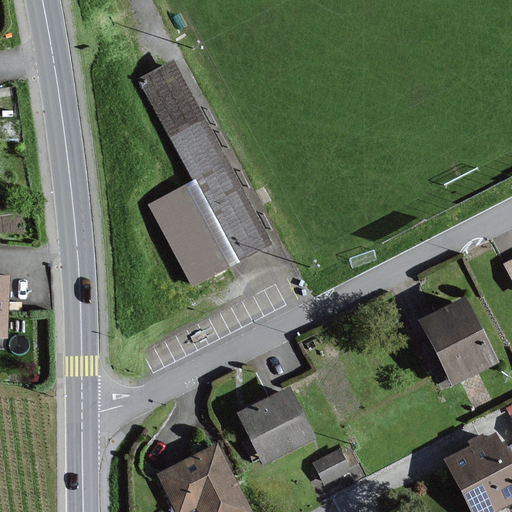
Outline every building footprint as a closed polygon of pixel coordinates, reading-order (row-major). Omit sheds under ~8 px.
[(172,63),(142,79),(196,180),(152,205),(194,283),(269,242),(172,63)] [(0,334),(8,335),(10,275),(0,275),(0,334)] [(466,299),(423,319),(453,382),(496,361),(466,299)] [(290,388),(240,413),(264,462),(314,438),(290,388)] [(511,467),(494,435),(447,460),(475,511),(489,511),(511,499),(511,467)] [(250,511),(251,511),(217,445),(159,475),(178,511),(185,511),(197,506),(199,511),(250,511)] [(349,469),(339,450),(315,463),(324,482),(349,469)]
